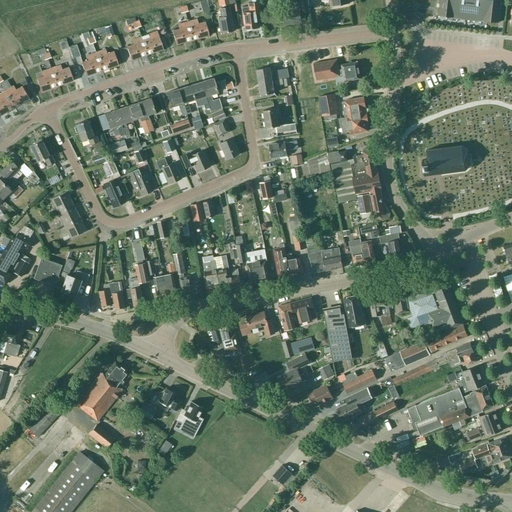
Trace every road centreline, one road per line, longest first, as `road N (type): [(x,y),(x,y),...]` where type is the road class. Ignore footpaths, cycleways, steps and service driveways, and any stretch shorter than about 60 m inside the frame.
road 1 (unclassified): [(238,47),(251,163),(124,222),(100,217),(46,109)]
road 2 (tertiary): [(511,501),(422,482),(155,354)]
road 3 (tertiary): [(155,354),(173,323),(196,309),(411,271),(435,254)]
road 4 (unclassified): [(46,109),(202,52),(238,47)]
road 5 (unclassified): [(435,254),(390,185),(395,77)]
road 6 (tertiary): [(155,354),(106,330),(0,302)]
road 7 (unclassified): [(238,47),(394,31)]
road 8 (unclassified): [(511,58),(469,53),(395,77)]
